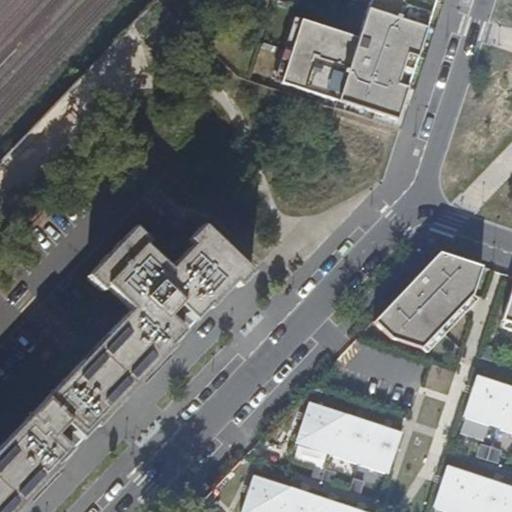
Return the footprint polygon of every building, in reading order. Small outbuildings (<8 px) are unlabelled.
[(280,85),(395,121),(433,0),(369,0),(357,39),(300,21),(280,85)] [(0,511),(13,511),(59,465),(58,463),(66,455),(67,457),(82,441),(82,439),(91,429),(93,430),(170,350),(168,348),(177,338),(179,340),(197,322),(195,320),(203,311),(205,313),(232,285),(235,288),(249,275),(248,274),(201,227),(187,242),(192,246),(167,270),(143,248),(148,242),(141,236),(94,287),(100,293),(106,288),(129,311),(0,445),(0,511)] [(86,279),(94,287),(141,236),(134,229),(86,279)] [(437,253),(372,322),(390,339),(420,349),(471,295),(480,267),(437,253)] [(511,285),(500,321),(511,325),(511,285)] [(511,388),(474,376),(461,417),(511,434),(511,388)] [(308,403),(295,444),(386,474),(399,433),(308,403)] [(511,511),(511,489),(444,467),(430,508),(443,511),(511,511)] [(360,511),(253,477),(240,511),(360,511)]
